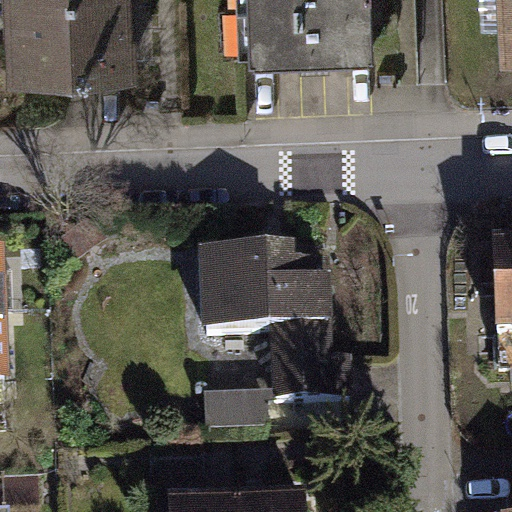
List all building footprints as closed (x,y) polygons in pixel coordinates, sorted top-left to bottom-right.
[(125,0),(11,0),(13,66),(68,65),(128,63),(125,0)] [(369,0),(251,0),(253,57),(370,55),(369,0)] [(496,341),(511,339),(511,249),(491,250),(496,341)] [(288,254),(204,257),(207,336),(275,334),(278,402),(331,400),(351,399),(351,381),(350,365),(350,360),(329,361),(326,269),(289,271),(288,254)] [(511,339),(496,341),(498,372),(511,371),(511,339)] [(267,401),(210,402),(211,430),(267,428),(267,401)]
